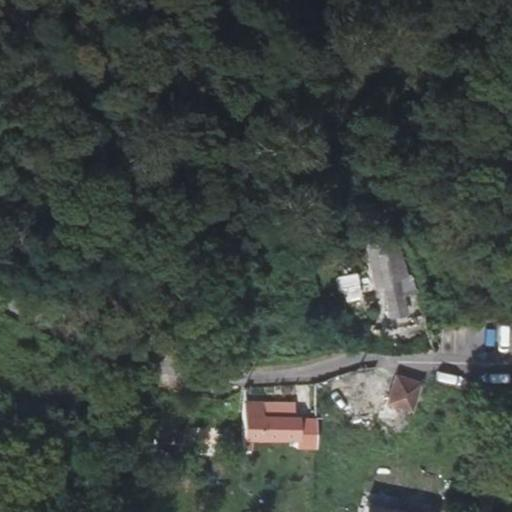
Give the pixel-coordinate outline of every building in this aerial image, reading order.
[(404,275),(397,243),(374,249),(391,316),(403,313),(398,296),(394,278),(404,275)] [(357,272),(335,277),(340,303),(362,299),(357,272)] [(394,278),(398,296),(407,293),(404,275),(394,278)] [(413,315),(392,321),(400,351),(406,350),(404,343),(419,339),(413,315)] [(411,412),(420,384),(394,376),(385,404),(411,412)] [(220,395),(222,385),(194,378),(192,388),(220,395)] [(242,403),(241,448),(248,449),(248,437),(293,439),(293,447),(312,447),(313,421),(259,418),(260,404),(242,403)] [(493,422),(479,422),(476,454),(486,455),(486,445),(491,445),(493,422)] [(218,448),(181,446),(179,493),(215,495),(218,448)] [(37,460),(13,459),(12,473),(7,473),(6,496),(24,497),(24,488),(36,488),(37,460)] [(487,475),(471,473),(469,484),(485,486),(487,475)]
